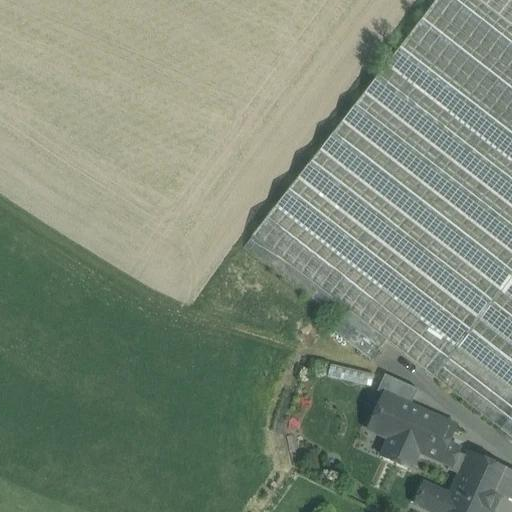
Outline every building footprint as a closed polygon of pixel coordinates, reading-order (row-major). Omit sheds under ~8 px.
[(511,0),(437,0),(243,250),(338,324),(332,332),(370,361),(386,341),(500,430),(511,439),(511,0)] [(417,390),(384,376),(377,392),(383,395),(384,395),(410,406),(417,390)] [(410,406),(384,395),(383,395),(368,431),(388,440),(381,457),(411,471),(419,454),(449,467),(451,468),(458,453),(459,449),(448,444),(455,427),(410,406)] [(466,457),(458,453),(451,468),(449,467),(447,471),(458,476),(466,457)] [(509,472),(468,454),(466,457),(458,476),(449,495),(433,488),(423,510),(428,511),(492,511),(500,495),(510,473),(509,473),(509,472)] [(511,473),(510,473),(500,495),(511,499),(511,473)]
